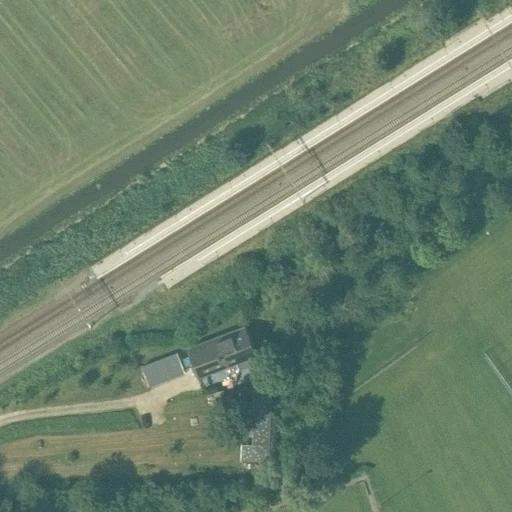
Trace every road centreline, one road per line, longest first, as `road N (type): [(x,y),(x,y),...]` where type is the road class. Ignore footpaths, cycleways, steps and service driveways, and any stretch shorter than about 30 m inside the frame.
road 1 (residential): [(340,508),(376,346),(429,287),(511,227)]
road 2 (unclassified): [(0,420),(122,403)]
